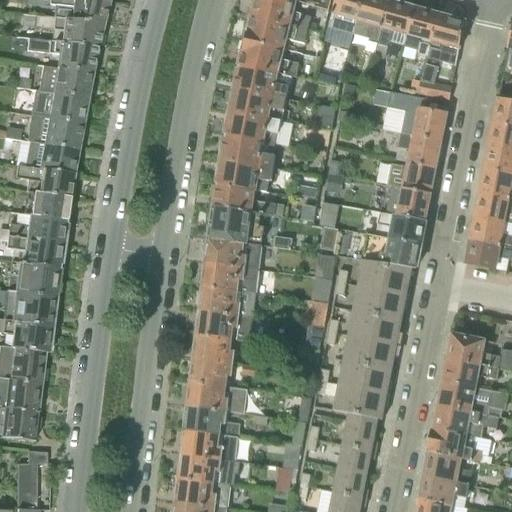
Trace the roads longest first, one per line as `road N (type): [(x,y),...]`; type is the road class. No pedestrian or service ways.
road 1 (residential): [(436,287),(493,0)]
road 2 (residential): [(161,260),(191,71),(212,0)]
road 3 (residential): [(108,253),(79,511)]
road 4 (residential): [(158,0),(139,64),(108,253)]
road 5 (residential): [(130,511),(161,260)]
road 6 (residential): [(391,511),(436,287)]
